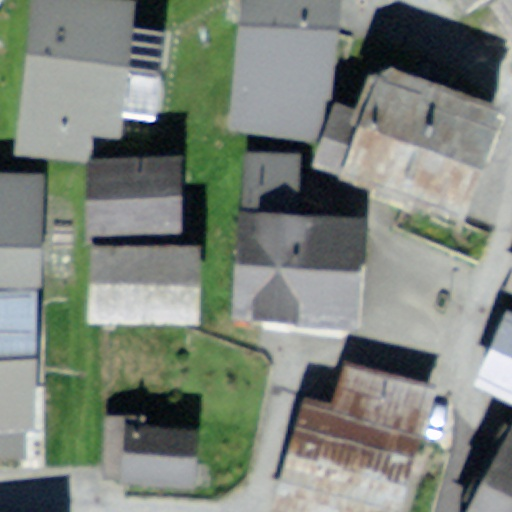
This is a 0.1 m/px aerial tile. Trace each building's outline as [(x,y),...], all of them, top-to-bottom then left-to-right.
[(128,6),(74,0),(35,0),(21,142),(83,148),(86,122),(115,125),(128,6)] [(333,0),(245,0),(235,99),(323,107),(333,0)] [(511,0),(503,0),(511,14),(511,0)] [(493,122),(387,79),(369,124),(345,115),(327,160),(456,211),(493,122)] [(94,162),(91,228),(177,232),(180,165),(94,162)] [(301,169),(267,166),(262,217),(296,220),(301,169)] [(0,272),(35,273),(35,172),(0,171),(0,272)] [(352,317),(357,228),(242,222),(238,312),(352,317)] [(198,252),(98,251),(97,313),(197,315),(198,252)] [(0,293),(0,415),(36,416),(36,294),(0,293)] [(511,319),(480,381),(511,397),(511,319)] [(340,416),(313,409),(290,502),(328,511),(397,511),(428,391),(351,372),(340,416)] [(187,476),(191,432),(118,425),(113,469),(187,476)] [(511,511),(511,432),(472,511),(511,511)]
